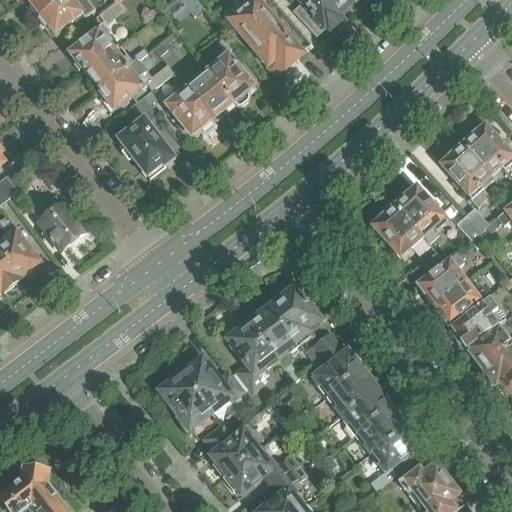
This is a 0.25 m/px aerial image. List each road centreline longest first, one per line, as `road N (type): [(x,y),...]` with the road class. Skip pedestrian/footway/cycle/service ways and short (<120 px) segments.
road 1 (tertiary): [(467,0),(355,106),(157,266)]
road 2 (residential): [(511,490),(291,205)]
road 3 (residential): [(157,266),(0,63)]
road 4 (tertiary): [(291,205),(471,43)]
road 5 (tertiary): [(157,266),(0,386)]
road 6 (residential): [(157,511),(61,383)]
road 7 (tertiary): [(61,383),(178,292)]
road 8 (tertiary): [(178,292),(291,205)]
